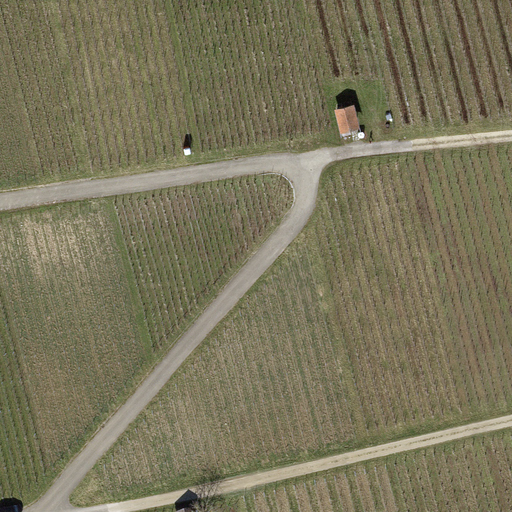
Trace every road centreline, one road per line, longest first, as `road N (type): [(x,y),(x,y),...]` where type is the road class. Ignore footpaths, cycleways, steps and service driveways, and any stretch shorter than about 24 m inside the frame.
road 1 (track): [(511,422),(123,503),(22,511)]
road 2 (track): [(40,511),(308,199),(307,151)]
road 3 (track): [(307,151),(0,197)]
road 4 (track): [(307,151),(511,129)]
